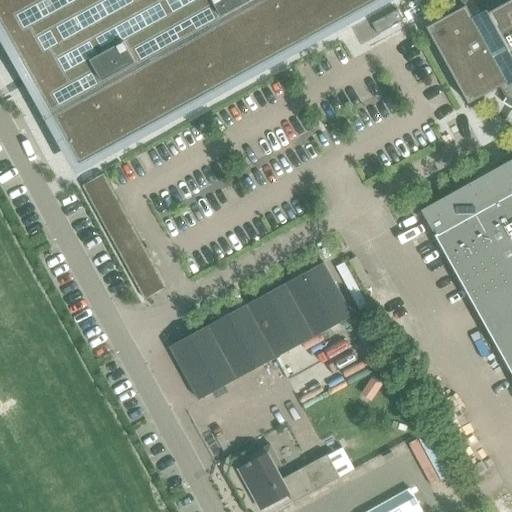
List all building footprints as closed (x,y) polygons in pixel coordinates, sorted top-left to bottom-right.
[(511,0),(0,0),(0,20),(20,57),(14,61),(29,88),(26,90),(27,91),(36,86),(79,164),(377,0),(454,0),(460,10),(426,29),(468,107),(500,90),(505,100),(503,105),(511,110),(511,161),(421,211),(433,233),(435,232),(437,235),(435,236),(484,325),(511,374),(511,0)] [(396,13),(371,26),(377,37),(402,24),(396,13)] [(100,177),(83,186),(145,298),(162,289),(100,177)] [(324,263),(169,347),(198,401),(353,316),(324,263)] [(245,466),(246,467),(239,471),(260,511),(288,496),(293,505),(354,472),(342,450),(327,458),(327,457),(282,482),(275,470),(281,467),(270,447),(247,460),(249,464),(245,466)]
